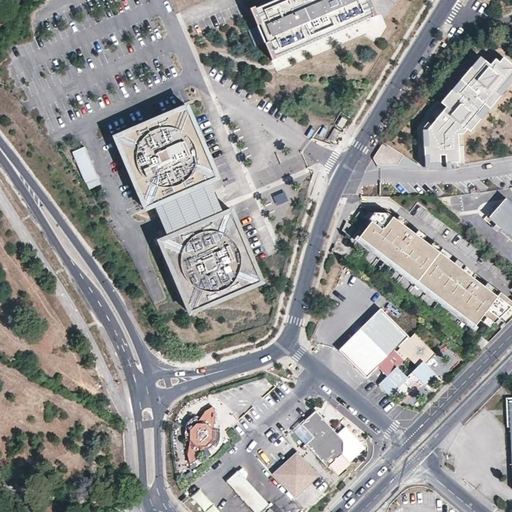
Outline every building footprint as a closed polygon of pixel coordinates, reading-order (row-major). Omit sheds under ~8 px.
[(268,0),(250,8),(272,60),(378,14),(371,0),(268,0)] [(511,70),(511,63),(492,48),(425,126),(428,164),(459,162),(458,135),(511,70)] [(218,178),(187,105),(115,136),(146,209),(218,178)] [(333,142),(340,131),(335,128),(328,139),(333,142)] [(418,163),(382,141),(355,196),(379,167),(418,166),(418,163)] [(88,189),(101,183),(85,146),(72,151),(88,189)] [(276,203),(287,201),(286,191),(274,194),(276,203)] [(511,205),(506,200),(489,218),(511,238),(511,205)] [(263,281),(232,209),(159,240),(190,312),(263,281)] [(447,259),(391,217),(386,213),(372,213),(368,218),(371,220),(366,227),(355,242),(366,251),(421,293),(447,259)] [(450,255),(394,213),(391,217),(447,259),(450,255)] [(421,293),(366,251),(359,260),(414,302),(421,293)] [(511,303),(511,302),(450,255),(447,259),(509,306),(511,303)] [(509,306),(447,259),(421,293),(471,330),(478,320),(488,326),(493,322),(487,316),(491,312),(497,318),(509,306)] [(471,330),(421,293),(414,302),(464,339),(471,330)] [(339,350),(352,363),(366,377),(376,367),(386,377),(378,385),(389,396),(403,383),(406,386),(409,389),(414,384),(418,380),(423,385),(435,374),(424,364),(434,354),(413,334),(408,339),(379,310),(339,350)] [(497,318),(491,312),(487,316),(493,322),(494,320),(497,318)] [(482,348),(490,340),(483,337),(475,344),(482,348)] [(408,401),(418,410),(433,394),(423,385),(408,401)] [(218,416),(216,407),(207,412),(199,423),(196,418),(192,420),(189,422),(186,427),(191,430),(186,439),(191,439),(188,454),(190,463),(198,458),(207,447),(208,449),(212,447),(214,444),(216,442),(213,440),(218,416)] [(315,409),(300,423),(312,435),(305,442),(327,466),(342,452),(342,438),(337,433),(315,409)] [(366,439),(350,421),(337,433),(342,438),(342,452),(351,463),(364,460),(367,447),(366,439)] [(318,474),(295,450),(271,472),(294,496),(318,474)] [(257,511),(268,502),(236,468),(225,479),(255,511),(257,511)] [(206,511),(220,511),(199,489),(191,496),(206,511)]
